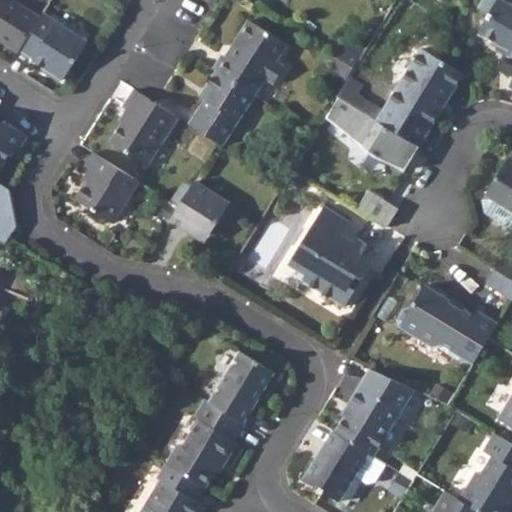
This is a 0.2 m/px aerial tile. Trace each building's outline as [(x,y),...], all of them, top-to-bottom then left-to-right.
[(0,0),(0,39),(20,51),(21,50),(41,18),(12,0),(0,0)] [(511,3),(505,0),(482,0),(479,6),(490,12),(478,31),(497,42),(509,49),(505,55),(511,57),(511,3)] [(89,42),(44,14),(41,18),(21,50),(35,58),(33,61),(64,80),(89,42)] [(248,23),(231,50),(236,53),(229,64),(224,61),(221,58),(212,73),(215,75),(253,99),(265,82),(272,87),(284,70),(275,65),(286,48),(248,23)] [(494,48),(505,55),(509,49),(497,42),(494,48)] [(334,61),(351,73),(359,60),(341,49),(334,61)] [(373,120),(415,146),(460,74),(417,49),(373,120)] [(231,50),(224,61),(229,64),(236,53),(231,50)] [(327,70),(345,82),(348,79),(351,73),(334,61),(327,70)] [(253,99),(215,75),(199,101),(204,104),(188,128),(221,149),(253,99)] [(356,95),(361,87),(348,79),(345,82),(336,97),(361,113),(368,102),(356,95)] [(109,145),(146,169),(176,120),(133,93),(122,111),(128,115),(109,145)] [(0,170),(14,149),(21,149),(29,136),(5,120),(3,123),(0,120),(0,101),(2,98),(0,96),(0,170)] [(400,169),(415,146),(373,120),(361,113),(336,97),(323,119),(374,159),(400,169)] [(72,200),(110,224),(137,183),(92,154),(83,167),(91,172),(72,200)] [(511,159),(506,156),(484,194),(511,211),(511,224),(511,226),(511,159)] [(283,182),(299,191),(306,179),(291,170),(283,182)] [(0,229),(7,234),(15,225),(14,189),(0,180),(0,229)] [(169,222),(203,244),(228,206),(194,184),(169,222)] [(354,207),(383,225),(395,206),(365,188),(354,207)] [(510,229),(511,226),(511,224),(511,211),(484,194),(479,201),(482,213),(510,229)] [(343,307),(353,289),(348,287),(355,276),(360,279),(376,251),(355,238),(352,243),(338,236),(348,221),(323,207),(285,265),(302,276),(299,282),(343,307)] [(494,269),(511,280),(511,262),(501,256),(494,269)] [(353,289),(360,279),(355,276),(348,287),(353,289)] [(438,342),(471,363),(487,338),(496,322),(474,309),(471,314),(461,308),(459,310),(446,303),(446,298),(423,284),(408,308),(401,309),(396,318),(398,323),(397,325),(431,347),(437,345),(438,342)] [(238,350),(207,402),(241,423),(274,372),(238,350)] [(368,452),(372,455),(412,389),(369,369),(346,405),(351,407),(335,432),(368,452)] [(511,391),(496,417),(511,426),(511,391)] [(202,486),(213,469),(211,464),(215,458),(223,462),(235,443),(231,440),(241,423),(207,402),(203,400),(190,418),(196,421),(182,442),(175,444),(163,463),(202,486)] [(354,475),(368,452),(335,432),(331,430),(302,478),(338,500),(354,475)] [(475,470),(458,499),(479,511),(503,511),(508,504),(505,502),(511,491),(511,443),(493,432),(482,450),(490,456),(479,472),(475,470)] [(368,452),(354,475),(366,483),(373,481),(380,468),(378,459),(372,455),(368,452)] [(218,471),(223,462),(215,458),(211,464),(213,469),(218,471)] [(131,511),(192,511),(198,504),(193,501),(202,486),(163,463),(153,479),(156,481),(137,511),(133,511),(132,511),(131,511)] [(479,511),(458,499),(444,490),(430,511),(479,511)]
